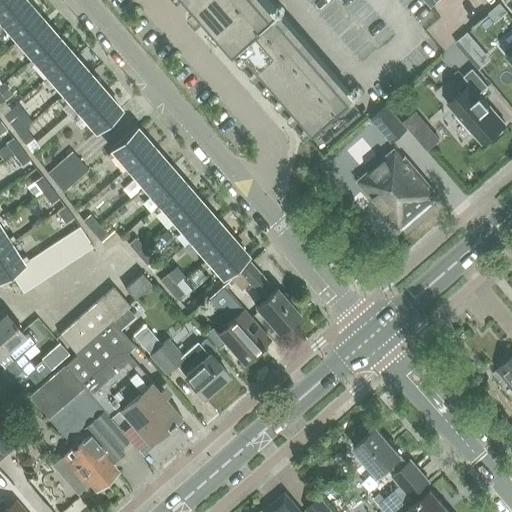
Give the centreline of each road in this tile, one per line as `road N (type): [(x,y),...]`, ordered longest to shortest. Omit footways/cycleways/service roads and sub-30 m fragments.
road 1 (residential): [(261,207),(84,0)]
road 2 (tertiary): [(172,511),(372,337)]
road 3 (residential): [(153,0),(277,150),(276,178),(261,207)]
road 4 (residential): [(511,494),(372,337)]
road 5 (tertiary): [(372,337),(511,215)]
road 6 (residential): [(372,337),(261,207)]
